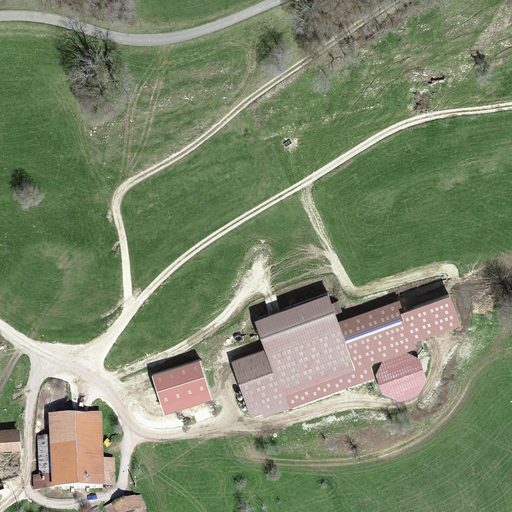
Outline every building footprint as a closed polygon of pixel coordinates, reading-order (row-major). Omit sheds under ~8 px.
[(339,320),(336,312),(333,304),(327,290),(258,316),(269,347),(234,360),(253,413),(264,409),(266,413),(370,374),(365,361),(411,344),(408,338),(454,321),(444,292),(398,309),(394,300),(339,320)] [(333,304),(336,312),(342,310),(339,302),(333,304)] [(199,359),(151,374),(161,402),(208,386),(199,359)] [(51,417),(51,433),(53,473),(37,473),(32,474),(32,487),(116,485),(116,467),(113,467),(114,437),(101,437),(102,415),(51,417)] [(0,444),(16,441),(14,426),(0,428),(0,444)] [(36,434),(37,473),(53,473),(51,433),(36,434)] [(116,501),(118,511),(133,511),(138,511),(135,495),(116,501)]
